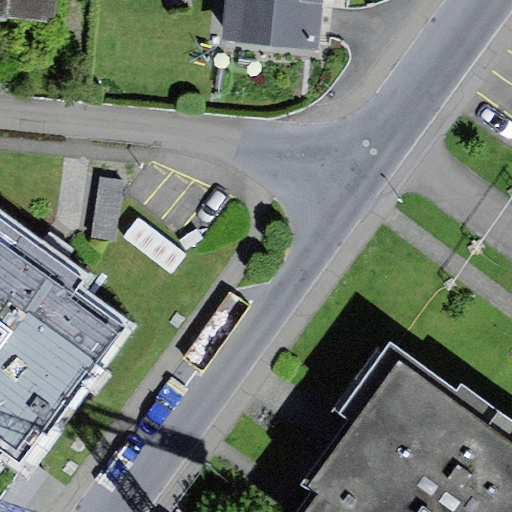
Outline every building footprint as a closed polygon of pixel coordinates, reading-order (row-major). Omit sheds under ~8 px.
[(0,0),(0,6),(56,13),(57,0),(0,0)] [(226,0),(223,36),(321,45),(325,0),(226,0)] [(100,176),(91,235),(116,239),(126,180),(100,176)] [(59,249),(0,207),(0,444),(20,458),(43,426),(51,431),(127,323),(75,287),(88,269),(59,249)] [(458,378),(392,330),(339,403),(348,410),(335,428),(301,475),(311,483),(289,511),(511,511),(511,407),(462,372),(458,378)] [(30,459),(0,500),(0,511),(21,511),(50,473),(30,459)]
